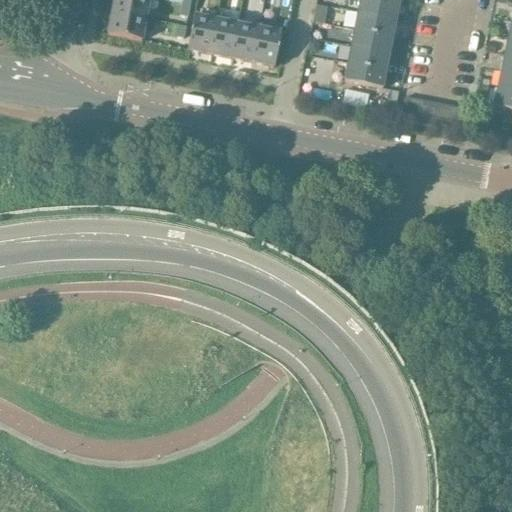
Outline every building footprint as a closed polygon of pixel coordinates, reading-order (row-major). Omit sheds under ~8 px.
[(113,0),(110,14),(145,21),(148,0),(113,0)] [(397,6),(368,0),(359,0),(357,15),(394,23),(397,6)] [(181,6),(178,18),(186,19),(189,8),(181,6)] [(110,14),(106,37),(140,43),(145,21),(110,14)] [(394,23),(357,15),(353,32),(391,40),(394,23)] [(190,30),(186,52),(208,57),(215,23),(193,18),(190,30)] [(215,23),(208,57),(229,61),(236,27),(215,23)] [(177,27),(174,39),(182,41),(184,29),(177,27)] [(236,27),(229,61),(251,65),(257,31),(236,27)] [(257,31),(251,65),(273,69),(279,35),(257,31)] [(391,40),(353,32),(350,50),(387,57),(391,40)] [(511,41),(507,41),(503,59),(511,60),(511,41)] [(387,57),(350,50),(347,66),(384,74),(387,57)] [(511,60),(503,59),(500,75),(511,77),(511,60)] [(384,74),(347,66),(343,83),(381,90),(384,74)] [(511,77),(500,75),(496,93),(511,96),(511,77)] [(511,96),(496,93),(493,108),(511,112),(511,96)] [(415,101),(403,99),(399,122),(411,125),(415,101)] [(427,104),(415,101),(411,125),(423,127),(427,104)] [(439,106),(427,104),(423,127),(434,129),(439,106)] [(451,108),(439,106),(434,129),(446,132),(451,108)] [(463,111),(451,108),(446,132),(459,134),(463,111)]
